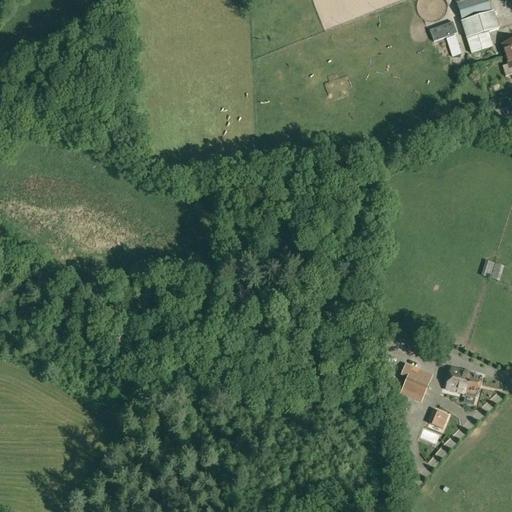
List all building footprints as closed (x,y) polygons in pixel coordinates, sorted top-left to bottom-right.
[(454,0),(456,4),(457,4),(462,22),(461,23),(466,40),(471,55),(493,48),(489,33),(499,30),(494,12),(491,13),(487,0),(454,0)] [(453,22),(429,31),(434,42),(457,34),(453,22)] [(454,36),(445,39),(450,54),(459,50),(454,36)] [(511,41),(502,45),(506,57),(511,55),(511,41)] [(511,55),(506,57),(508,65),(503,67),(506,77),(511,75),(511,55)] [(510,107),(500,109),(492,112),(496,127),(511,122),(511,102),(509,103),(510,107)] [(490,279),(494,264),(485,261),(481,276),(490,279)] [(499,282),(504,267),(495,264),(490,279),(499,282)] [(431,377),(428,385),(409,377),(412,369),(406,366),(402,376),(408,378),(401,394),(421,403),(431,377)] [(446,390),(464,394),(464,393),(467,394),(466,396),(475,398),(475,396),(476,396),(477,397),(482,377),(481,377),(481,378),(469,375),(469,373),(451,369),(446,390)] [(440,414),(435,427),(441,429),(447,416),(440,414)]
